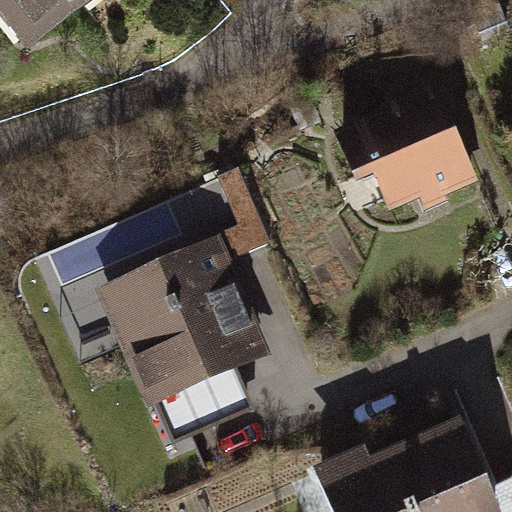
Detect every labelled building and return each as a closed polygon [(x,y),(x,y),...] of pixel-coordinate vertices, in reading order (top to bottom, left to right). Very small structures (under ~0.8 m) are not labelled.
[(77,0),(0,0),(0,17),(20,44),(77,0)] [(471,177),(433,84),(346,119),(384,212),(471,177)] [(263,346),(212,233),(92,287),(143,400),(263,346)] [(314,465),(334,511),(416,511),(490,481),(462,417),(371,456),(365,443),(314,465)] [(503,511),(490,481),(416,511),(503,511)]
